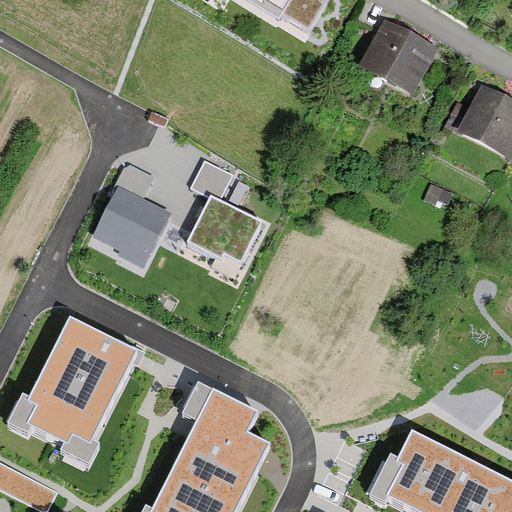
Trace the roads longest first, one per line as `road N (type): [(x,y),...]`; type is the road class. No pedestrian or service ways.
road 1 (residential): [(286,511),(305,472),(301,435),(272,393),(44,280)]
road 2 (residential): [(44,280),(110,141),(111,104),(0,38)]
road 3 (residential): [(511,69),(390,0)]
